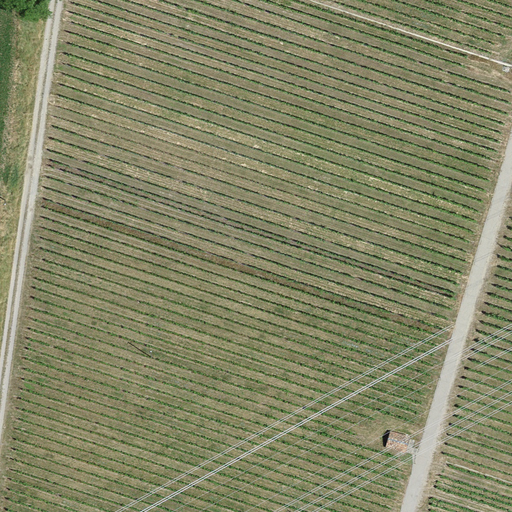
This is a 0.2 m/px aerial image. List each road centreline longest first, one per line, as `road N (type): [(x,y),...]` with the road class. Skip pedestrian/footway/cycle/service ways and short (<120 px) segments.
road 1 (track): [(53,0),(0,396)]
road 2 (track): [(511,149),(407,511)]
